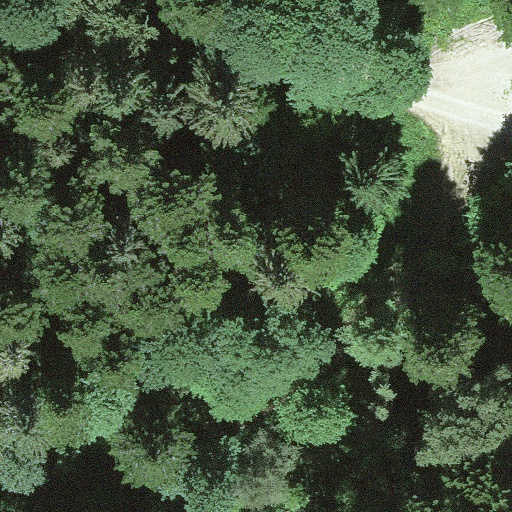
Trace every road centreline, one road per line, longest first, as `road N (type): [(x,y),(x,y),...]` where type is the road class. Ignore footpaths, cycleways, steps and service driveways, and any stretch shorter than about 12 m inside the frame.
road 1 (track): [(440,96),(130,29),(0,28)]
road 2 (track): [(511,41),(466,68),(440,96),(511,111)]
